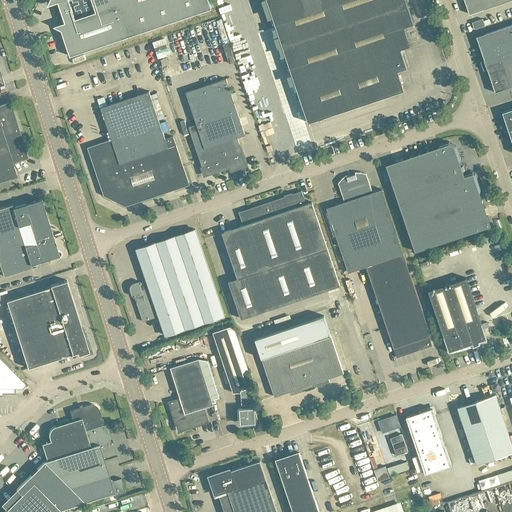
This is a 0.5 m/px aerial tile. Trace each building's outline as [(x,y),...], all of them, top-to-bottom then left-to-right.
[(49,0),(47,6),(58,2),(59,6),(65,22),(53,26),(61,30),(70,56),(105,44),(127,37),(212,8),(209,0),(49,0)] [(267,0),(308,122),(404,90),(397,71),(407,67),(401,48),(410,45),(404,26),(413,23),(405,0),(267,0)] [(510,0),(464,0),(469,14),(510,0)] [(485,25),(483,18),(472,22),(474,29),(485,25)] [(495,91),(511,85),(511,24),(477,36),(495,91)] [(150,44),(158,63),(167,59),(159,40),(150,44)] [(245,134),(226,78),(185,92),(196,124),(188,126),(204,175),(228,166),(230,170),(246,165),(237,137),(245,134)] [(159,120),(149,91),(107,105),(104,96),(98,99),(100,107),(111,139),(116,155),(165,139),(163,132),(160,123),(159,120)] [(158,97),(152,99),(159,120),(165,118),(158,97)] [(0,185),(16,182),(11,158),(22,156),(11,105),(0,107),(0,185)] [(511,109),(502,112),(511,140),(511,109)] [(166,121),(160,123),(163,132),(169,130),(166,121)] [(189,184),(173,136),(165,139),(116,155),(133,203),(189,184)] [(116,155),(111,139),(88,147),(104,195),(125,206),(133,203),(116,155)] [(464,170),(463,165),(461,166),(460,162),(461,159),(456,145),(449,141),(439,144),(438,147),(386,165),(397,197),(464,175),(462,171),(464,170)] [(404,255),(381,189),(373,192),(366,174),(364,173),(363,173),(362,172),(361,172),(360,172),(359,172),(358,172),(357,172),(356,172),(355,172),(356,174),(347,177),(346,175),(345,176),(344,177),(343,177),(343,178),(342,178),(341,179),(341,180),(340,180),(340,181),(339,182),(338,183),(345,202),(327,208),(349,274),(367,268),(397,359),(433,347),(430,338),(432,337),(404,255)] [(491,226),(480,193),(481,190),(475,174),(472,172),(464,175),(397,197),(415,251),(491,226)] [(340,286),(312,202),(306,203),(302,190),(285,196),(238,211),(243,225),(222,232),(237,278),(228,281),(241,319),(340,286)] [(59,255),(41,198),(13,207),(12,204),(0,208),(0,265),(3,276),(32,267),(31,264),(45,260),(49,261),(51,258),(59,255)] [(224,315),(195,229),(136,249),(147,281),(146,281),(140,283),(138,284),(137,285),(135,285),(134,286),(133,287),(133,290),(134,291),(133,293),(134,295),(143,321),(159,316),(166,335),(224,315)] [(487,338),(466,278),(429,291),(449,351),(462,347),(472,343),(473,345),(473,346),(480,343),(480,342),(479,342),(479,341),(487,338)] [(89,351),(66,280),(50,285),(50,286),(6,300),(18,339),(28,368),(77,352),(78,355),(89,351)] [(6,300),(0,302),(0,344),(18,339),(6,300)] [(343,372),(330,334),(324,315),(255,338),(261,357),(275,396),(290,391),(291,395),(329,382),(328,378),(343,373),(343,372)] [(255,422),(255,420),(258,419),(247,388),(248,388),(227,327),(213,332),(233,393),(234,392),(240,392),(242,408),(239,408),(239,415),(240,415),(241,423),(255,422)] [(26,384),(0,357),(0,393),(15,394),(15,388),(22,388),(26,384)] [(212,400),(199,359),(199,358),(170,367),(180,397),(168,401),(170,409),(172,409),(179,430),(208,421),(204,407),(213,404),(212,400)] [(219,397),(208,360),(199,358),(199,359),(212,400),(219,397)] [(511,452),(511,446),(495,395),(457,407),(476,464),(511,452)] [(104,424),(99,409),(99,408),(98,407),(97,405),(95,405),(94,404),(92,404),(90,404),(89,404),(88,404),(83,406),(83,408),(80,409),(79,407),(69,410),(73,420),(77,433),(85,430),(104,424)] [(451,465),(432,408),(406,417),(424,474),(451,465)] [(377,420),(382,433),(391,429),(399,427),(394,414),(377,420)] [(90,447),(85,430),(77,433),(73,420),(55,426),(54,426),(52,427),(51,428),(50,430),(49,431),(49,433),(49,434),(49,436),(49,437),(50,441),(42,444),(42,445),(44,452),(47,460),(90,447)] [(111,481),(105,461),(104,460),(101,450),(104,449),(106,446),(105,443),(109,441),(104,424),(85,430),(90,447),(47,460),(45,461),(44,461),(48,465),(48,466),(84,502),(109,494),(109,496),(125,491),(121,478),(113,480),(113,481),(111,481)] [(408,452),(402,435),(390,439),(396,456),(408,452)] [(319,511),(300,453),(276,461),(293,511),(319,511)] [(272,496),(262,467),(260,460),(258,461),(253,463),(231,470),(210,477),(217,495),(220,494),(219,493),(227,490),(229,497),(234,510),(272,497),(272,496)] [(57,511),(59,510),(84,502),(48,466),(48,465),(44,461),(16,489),(21,494),(3,511),(57,511)] [(388,468),(390,475),(409,469),(407,462),(388,468)] [(374,472),(378,484),(390,480),(386,468),(374,472)] [(409,497),(421,493),(419,488),(408,492),(409,497)] [(277,511),(272,497),(234,510),(234,511),(277,511)] [(451,503),(453,511),(464,511),(461,500),(451,503)]
